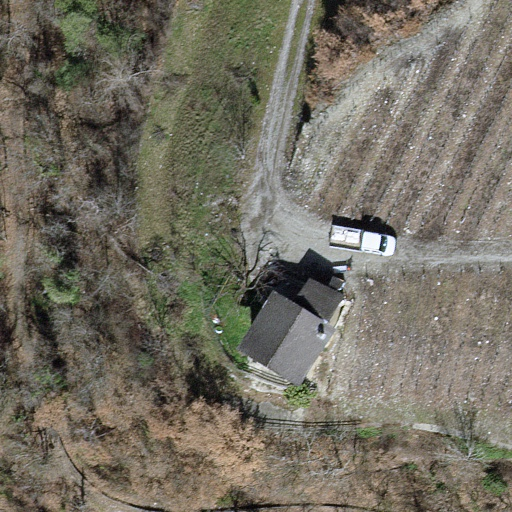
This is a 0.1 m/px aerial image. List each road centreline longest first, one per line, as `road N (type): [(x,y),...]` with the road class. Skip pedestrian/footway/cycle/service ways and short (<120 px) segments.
road 1 (track): [(511,442),(453,424),(286,412),(235,399),(196,375),(164,319),(147,254),(149,154),(187,0)]
road 2 (track): [(511,254),(333,252),(284,216),(270,152),(299,0)]
